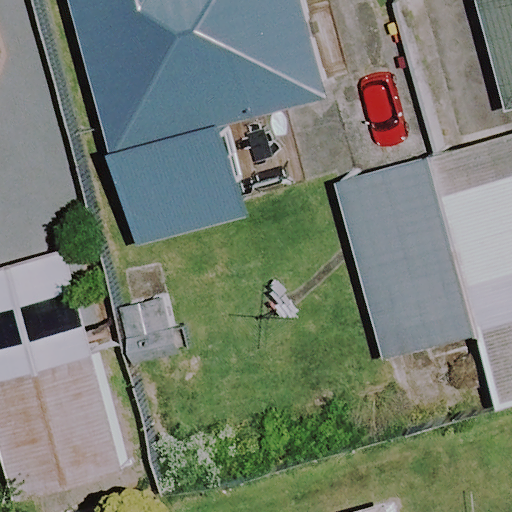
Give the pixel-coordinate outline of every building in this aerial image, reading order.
[(258,214),(234,129),(353,94),(326,0),(85,0),(131,158),(156,243),(258,214)] [(511,0),(490,0),(511,76),(511,0)] [(0,94),(18,55),(0,47),(0,94)] [(511,141),(441,162),(488,329),(510,407),(511,406),(511,141)] [(488,329),(441,162),(345,188),(392,356),(488,329)] [(128,475),(78,247),(0,264),(0,411),(19,499),(128,475)]
